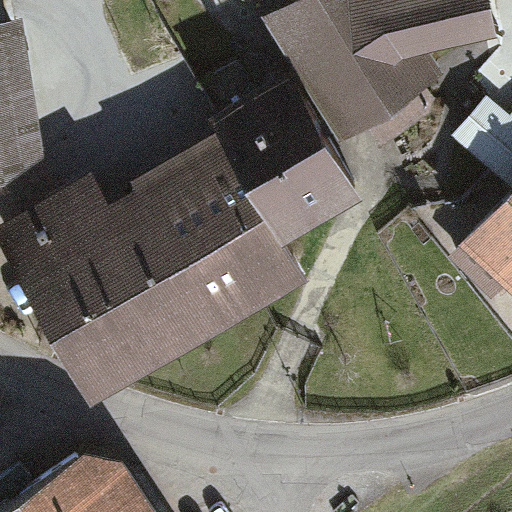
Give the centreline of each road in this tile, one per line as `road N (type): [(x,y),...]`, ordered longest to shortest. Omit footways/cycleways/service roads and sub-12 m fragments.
road 1 (track): [(227,0),(302,66),(376,184),(364,226),(313,304),(268,416),(270,468)]
road 2 (unclassified): [(270,468),(167,444),(0,376)]
road 3 (unclassified): [(511,430),(407,455),(270,468)]
